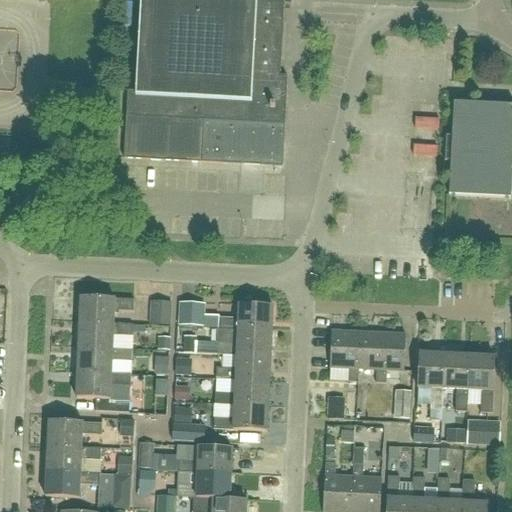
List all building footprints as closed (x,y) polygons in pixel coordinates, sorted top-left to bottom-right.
[(200,123),(285,127),(287,78),(280,78),(284,0),(141,0),(137,94),(127,93),(126,119),(200,123)] [(511,196),(511,107),(454,105),(452,139),(446,138),(445,164),(450,164),(449,197),(511,201),(511,196)] [(282,169),(285,127),(200,123),(126,119),(124,161),(282,169)] [(113,326),(114,326),(114,313),(134,314),(134,302),(81,300),(80,325),(113,327),(113,326)] [(169,326),(170,304),(149,303),(148,325),(169,326)] [(202,328),(204,306),(178,304),(177,327),(202,328)] [(238,332),(272,334),(273,308),(239,307),(238,321),(219,320),(218,332),(238,333),(238,332)] [(133,327),(114,326),(113,326),(113,327),(80,325),(79,350),(113,352),(113,351),(113,338),(132,339),(133,327)] [(271,359),(272,334),(238,332),(238,333),(237,345),(218,344),(217,357),(237,358),(237,357),(271,359)] [(358,385),(359,372),(367,372),(369,335),(332,334),(330,370),(349,371),(348,384),(358,385)] [(404,374),(406,337),(369,335),(367,372),(377,373),(376,385),(386,386),(387,373),(404,374)] [(160,351),(169,352),(170,340),(160,340),(160,351)] [(195,342),(184,342),(183,354),(195,355),(195,342)] [(132,352),(113,351),(113,352),(79,350),(77,375),(111,377),(112,377),(112,376),(112,362),(131,363),(132,352)] [(443,391),(444,357),(419,356),(417,390),(431,391),(430,413),(442,413),(443,391)] [(269,384),(271,359),(237,357),(237,358),(236,370),(217,370),(216,382),(235,383),(236,383),(236,382),(269,384)] [(468,393),(469,359),(444,357),(443,391),(456,392),(455,414),(467,415),(468,393)] [(157,375),(168,376),(168,360),(157,359),(157,375)] [(468,393),(481,393),(480,415),(492,415),(495,360),(469,359),(468,393)] [(186,362),(177,362),(176,377),(186,377),(186,362)] [(77,375),(76,401),(96,402),(95,414),(129,416),(130,402),(131,377),(112,376),(112,377),(111,377),(77,375)] [(268,409),(269,384),(236,382),(236,383),(235,383),(235,396),(216,395),(215,407),(234,408),(234,407),(268,409)] [(186,390),(175,389),(175,401),(185,402),(186,390)] [(408,420),(409,393),(394,393),(392,420),(408,420)] [(329,405),(328,421),(344,421),(344,405),(329,405)] [(214,420),(214,432),(244,433),(267,434),(268,409),(234,407),(234,408),(234,420),(214,420)] [(177,411),(176,426),(188,427),(189,412),(177,411)] [(467,422),(465,446),(498,448),(499,424),(467,422)] [(82,450),(82,437),(102,438),(102,426),(49,423),(48,448),(82,450)] [(425,424),(424,444),(439,444),(440,425),(425,424)] [(173,428),(172,442),(204,444),(205,430),(173,428)] [(342,434),(342,444),(352,445),(353,434),(342,434)] [(142,446),(141,470),(154,471),(155,446),(142,446)] [(101,451),(82,450),(48,448),(47,473),(80,475),(81,461),(100,462),(101,451)] [(179,448),(178,462),(178,474),(197,475),(231,476),(232,451),(179,448)] [(399,460),(399,450),(390,450),(389,460),(399,460)] [(353,480),(351,511),(380,511),(382,481),(363,480),(364,452),(354,452),(353,480)] [(428,452),(428,463),(439,464),(439,453),(428,452)] [(439,453),(439,463),(450,463),(450,452),(439,452),(439,453)] [(121,459),(120,476),(133,477),(133,460),(121,459)] [(351,511),(353,480),(335,479),(336,466),(326,465),(325,478),(323,511),(351,511)] [(80,475),(47,473),(45,499),(79,501),(80,487),(99,488),(100,476),(80,475)] [(142,474),(141,492),(152,493),(153,475),(142,474)] [(178,500),(193,500),(230,502),(231,476),(197,475),(178,474),(177,500),(178,500)] [(129,511),(132,477),(100,476),(99,488),(113,488),(112,511),(123,511),(129,511)] [(411,511),(412,502),(399,501),(400,480),(388,479),(386,511),(411,511)] [(436,511),(437,503),(424,502),(425,481),(413,480),(412,502),(411,511),(436,511)] [(462,511),(462,504),(449,504),(450,482),(438,481),(437,503),(436,511),(462,511)] [(462,504),(462,511),(487,511),(488,505),(474,505),(475,483),(463,482),(462,504)] [(159,499),(158,511),(166,511),(176,511),(178,500),(159,499)] [(193,500),(192,511),(246,511),(247,503),(230,502),(193,500)]
